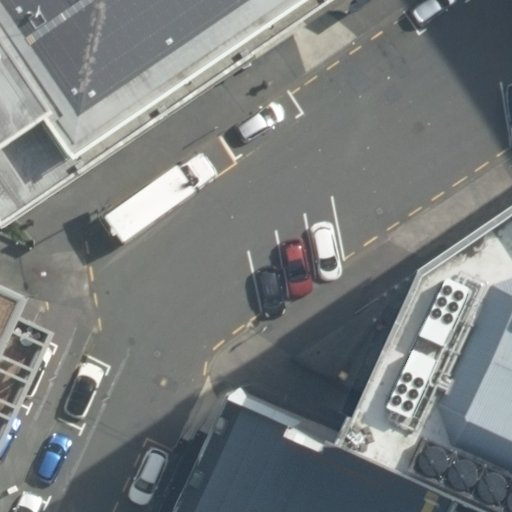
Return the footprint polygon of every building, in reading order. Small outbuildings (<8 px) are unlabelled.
[(0,0),(0,230),(2,229),(12,244),(318,35),(352,12),(344,0),(0,0)] [(369,0),(344,0),(352,12),(369,0)] [(511,195),(429,250),(345,436),(495,502),(511,509),(511,195)] [(0,499),(66,354),(51,347),(62,324),(51,318),(0,295),(0,499)] [(345,436),(233,386),(174,511),(491,511),(495,502),(345,436)] [(511,511),(511,509),(495,502),(491,511),(511,511)]
